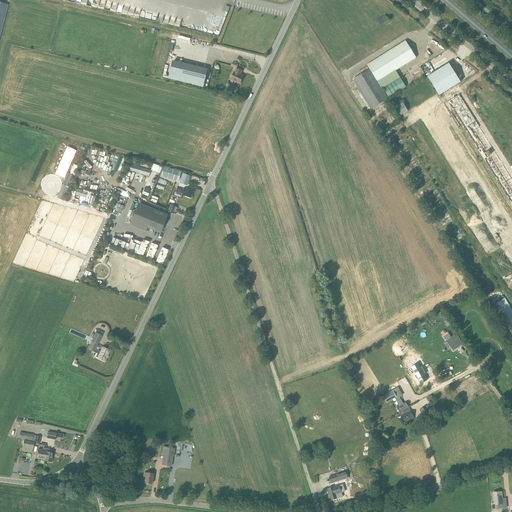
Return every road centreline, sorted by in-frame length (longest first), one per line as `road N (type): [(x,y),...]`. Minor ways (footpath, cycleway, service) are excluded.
road 1 (unclassified): [(319,511),(209,184)]
road 2 (tertiary): [(209,184),(76,462)]
road 3 (tertiary): [(299,0),(209,184)]
road 4 (unknown): [(440,487),(406,388),(416,381),(442,385),(478,365)]
road 5 (unclassified): [(366,511),(511,464)]
road 6 (unclassified): [(250,511),(161,499),(103,506)]
road 7 (unclassified): [(511,81),(410,0)]
